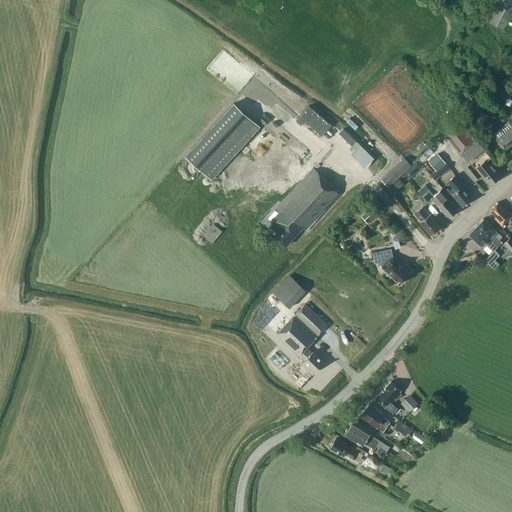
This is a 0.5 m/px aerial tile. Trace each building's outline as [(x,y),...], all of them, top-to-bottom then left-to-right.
[(511,13),(511,0),(500,0),(489,22),(503,30),(511,13)] [(475,78),(480,87),(487,83),(482,74),(475,78)] [(260,127),(235,103),(186,156),(212,179),(260,127)] [(332,125),(310,106),(297,121),(302,125),(304,122),(322,137),(332,125)] [(511,116),(508,119),(510,121),(495,134),(498,138),(497,139),(506,150),(511,145),(511,116)] [(461,153),(475,141),(459,121),(444,133),(461,153)] [(343,129),(339,133),(352,146),(356,142),(343,129)] [(475,141),(461,153),(468,162),(485,148),(478,139),(475,141)] [(427,146),(423,141),(415,149),(420,153),(427,146)] [(375,159),(362,146),(352,156),(365,168),(375,159)] [(501,175),(488,160),(492,157),(487,151),(465,168),(475,180),(482,174),(490,184),(501,175)] [(438,172),(447,164),(438,154),(429,161),(438,172)] [(404,158),(382,180),(389,187),(412,165),(404,158)] [(405,172),(410,178),(423,167),(418,161),(409,169),(405,172)] [(447,164),(438,172),(441,176),(451,169),(447,164)] [(342,193),(314,168),(268,218),(282,230),(276,236),(286,246),(303,228),(307,231),(342,193)] [(462,186),(462,187),(459,184),(461,182),(455,176),(450,180),(453,185),(452,186),(454,188),(451,190),(448,188),(445,191),(451,198),(454,196),(463,207),(473,199),(462,186)] [(389,189),(393,194),(397,190),(397,186),(395,183),(389,189)] [(426,185),(418,191),(422,196),(429,189),(426,185)] [(433,200),(449,218),(458,210),(447,198),(448,197),(442,190),(435,196),(429,190),(422,197),(428,204),(433,200)] [(358,203),(364,210),(370,205),(363,198),(358,203)] [(495,218),(503,226),(509,220),(511,222),(511,213),(508,209),(506,210),(498,202),(490,210),(496,217),(495,218)] [(373,206),(362,216),(368,224),(379,214),(373,206)] [(430,215),(426,210),(423,207),(415,213),(421,221),(420,222),(431,235),(441,226),(431,214),(430,215)] [(498,246),(502,242),(495,235),(498,232),(484,218),(477,226),(498,246)] [(236,220),(237,233),(253,232),(253,219),(236,220)] [(223,231),(214,224),(204,236),(213,243),(223,231)] [(495,249),(498,246),(477,226),(470,233),(484,247),(487,244),(494,251),(485,260),(494,269),(500,263),(496,259),(501,255),(495,249)] [(393,257),(392,249),(373,253),(375,263),(378,263),(400,283),(410,272),(393,257)] [(273,293),(290,308),(306,290),(290,275),(273,293)] [(313,351),(312,352),(307,347),(318,335),(328,325),(305,304),(296,314),(277,334),(299,356),(299,355),(305,361),(302,363),(308,369),(310,367),(316,373),(325,362),(313,351)] [(287,363),(276,353),(270,360),(281,370),(287,363)] [(391,381),(378,396),(387,405),(386,407),(393,414),(398,409),(392,404),(401,394),(400,392),(401,390),(391,381)] [(420,406),(409,395),(401,403),(412,414),(420,406)] [(377,428),(384,432),(391,423),(383,417),(385,415),(370,404),(366,409),(365,408),(360,415),(377,428)] [(394,427),(408,437),(413,429),(399,420),(394,427)] [(387,451),(390,447),(370,435),(371,433),(362,427),(363,426),(354,421),(350,428),(378,445),(380,446),(387,451)] [(375,449),(378,445),(350,428),(345,435),(354,440),(354,439),(364,445),(365,443),(375,449)] [(354,444),(352,447),(349,445),(336,438),(331,448),(344,455),(345,454),(355,459),(357,455),(362,457),(366,450),(354,444)] [(384,456),(387,451),(380,446),(376,451),(384,456)] [(391,469),(383,464),(380,470),(388,474),(391,469)]
